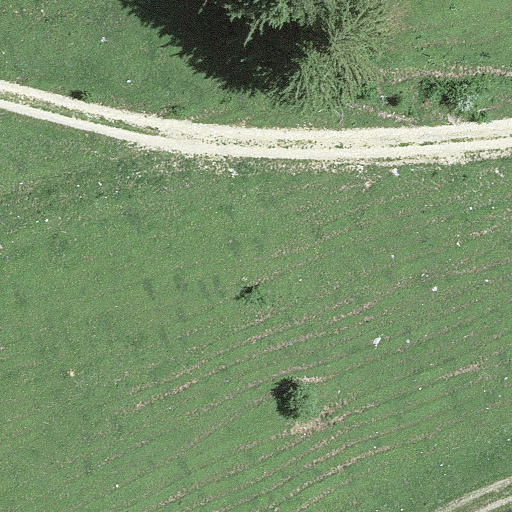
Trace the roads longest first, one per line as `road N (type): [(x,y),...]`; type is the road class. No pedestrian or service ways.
road 1 (track): [(0,82),(300,140),(511,128)]
road 2 (track): [(0,202),(197,120)]
